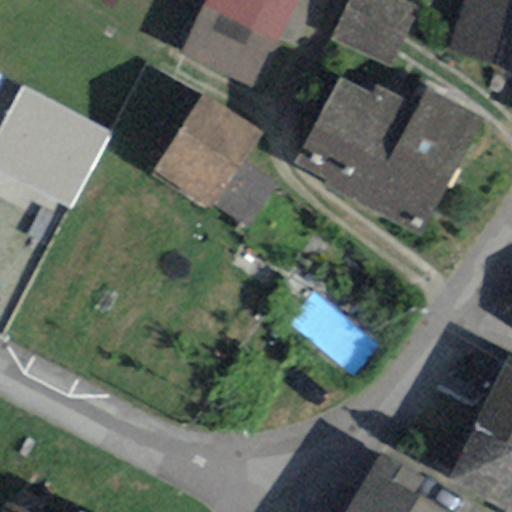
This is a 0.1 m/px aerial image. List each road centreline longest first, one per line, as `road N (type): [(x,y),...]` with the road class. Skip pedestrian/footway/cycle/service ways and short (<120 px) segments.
road 1 (residential): [(0,370),(160,456),(284,480)]
road 2 (residential): [(284,480),(368,426),(458,312)]
